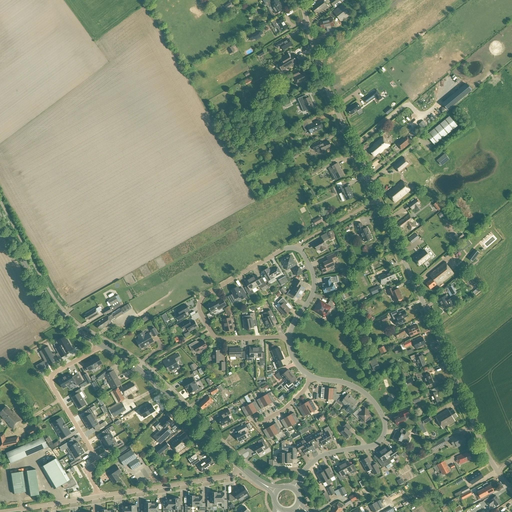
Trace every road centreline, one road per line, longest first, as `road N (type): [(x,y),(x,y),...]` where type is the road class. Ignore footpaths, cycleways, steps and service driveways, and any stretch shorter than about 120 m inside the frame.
road 1 (unclassified): [(511,490),(485,451),(333,102),(301,0)]
road 2 (residential): [(289,336),(221,339),(199,306),(204,295),(295,248)]
road 3 (residential): [(100,496),(87,472),(97,459),(46,377),(100,345)]
road 4 (residential): [(302,472),(324,454),(375,444),(384,429),(362,391),(311,377)]
road 5 (tertiary): [(240,466),(161,388),(100,345)]
road 6 (track): [(437,333),(490,291),(471,267),(502,238),(481,213)]
road 7 (tertiary): [(100,345),(54,311),(0,216)]
road 8 (unclassified): [(240,466),(228,476),(100,496)]
